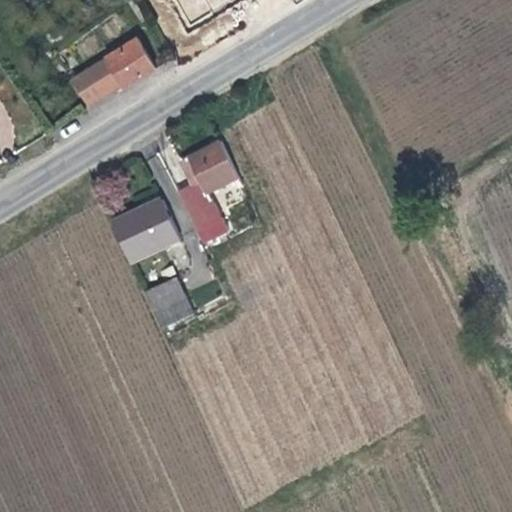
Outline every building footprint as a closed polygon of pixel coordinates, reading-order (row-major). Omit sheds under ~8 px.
[(126,87),(156,69),(139,38),(106,58),(107,59),(75,78),(92,106),(124,85),(126,87)] [(241,177),(223,140),(192,156),(192,157),(199,172),(204,181),(210,193),(211,192),(241,177)] [(199,172),(192,157),(185,160),(193,176),(199,172)] [(220,215),(214,204),(216,203),(211,192),(210,193),(204,181),(185,190),(202,224),(220,215)] [(182,238),(164,199),(116,222),(134,261),(182,238)] [(237,232),(228,212),(220,215),(202,224),(201,224),(210,243),(237,232)] [(195,312),(180,278),(148,292),(163,327),(195,312)]
